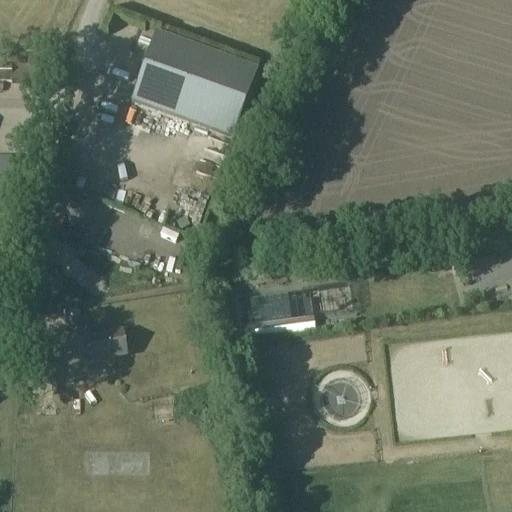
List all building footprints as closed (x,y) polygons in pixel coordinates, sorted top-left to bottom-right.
[(155,36),(130,105),(233,142),(258,73),(155,36)] [(0,66),(0,83),(11,84),(11,67),(0,66)] [(466,255),(470,273),(494,267),(490,250),(466,255)] [(438,332),(436,307),(426,308),(428,333),(438,332)] [(94,347),(83,349),(86,364),(96,362),(96,363),(129,357),(125,334),(92,340),(94,347)] [(56,384),(55,356),(30,357),(31,385),(56,384)]
